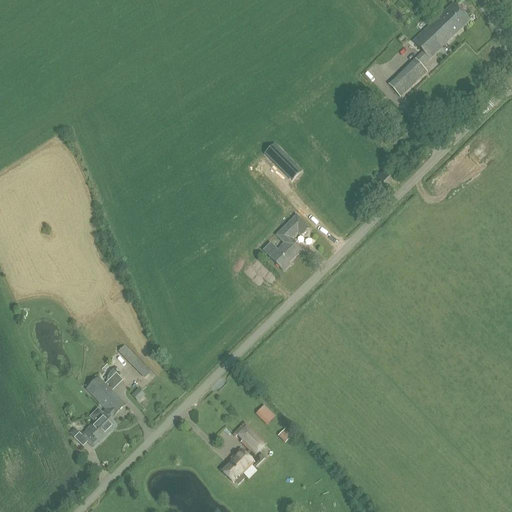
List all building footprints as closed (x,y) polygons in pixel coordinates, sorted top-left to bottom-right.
[(470,20),(454,4),(414,43),(430,60),(470,20)] [(401,98),(427,73),(416,61),(390,86),(401,98)] [(383,183),(389,177),(384,172),(378,178),(383,183)] [(242,188),(227,202),(231,206),(230,207),(236,213),(237,212),(241,215),(249,207),(247,205),(253,199),(256,203),(259,201),(270,212),(279,203),(264,188),(259,192),(249,181),(248,182),(247,182),(242,187),(242,188)] [(302,235),(309,228),(297,217),(277,237),(285,244),(278,251),(271,244),(263,251),(271,258),(271,259),(284,271),(290,265),(288,264),(301,250),(291,239),(298,232),(302,235)] [(142,358),(137,363),(149,377),(155,372),(142,358)] [(99,370),(85,379),(89,385),(103,375),(99,370)] [(94,448),(99,443),(116,427),(110,420),(125,406),(111,392),(104,385),(99,379),(88,390),(107,410),(103,414),(104,414),(82,436),(94,448)] [(140,403),(149,398),(145,392),(137,398),(140,403)] [(269,405),(260,412),(270,426),(279,418),(269,405)] [(233,460),(221,471),(234,484),(235,482),(238,485),(244,479),(241,476),(254,463),(256,466),(264,459),(258,453),(265,445),(245,425),(234,436),(236,438),(238,436),(242,441),(241,443),(249,451),(245,456),(240,450),(233,458),(233,460)] [(292,437),(285,430),(278,437),(285,444),(292,437)]
